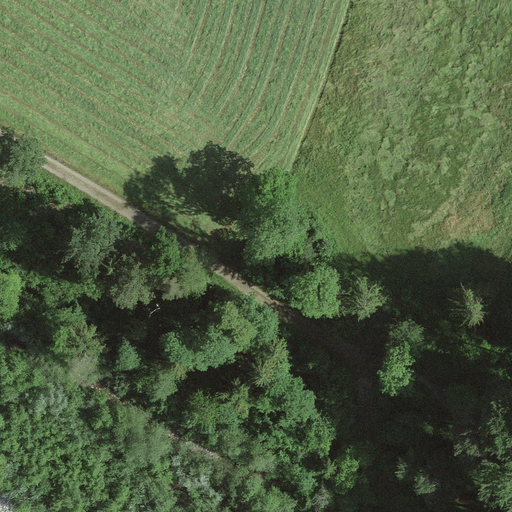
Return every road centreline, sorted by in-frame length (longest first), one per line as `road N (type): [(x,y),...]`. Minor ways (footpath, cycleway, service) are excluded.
road 1 (track): [(362,354),(0,136)]
road 2 (track): [(362,354),(414,265),(485,195)]
road 3 (track): [(362,354),(370,464),(396,511)]
